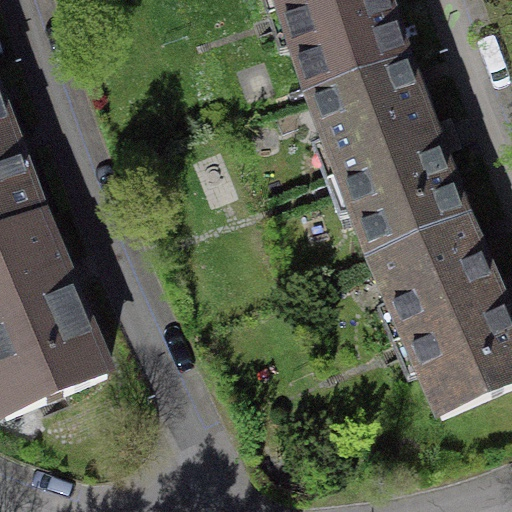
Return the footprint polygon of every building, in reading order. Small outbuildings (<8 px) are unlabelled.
[(277,0),(310,98),(403,65),(381,0),(277,0)] [(372,261),(463,225),(438,159),(452,153),(447,140),(441,126),(428,131),(403,65),(310,98),(372,261)] [(9,136),(0,111),(0,237),(40,222),(18,162),(20,161),(17,155),(14,149),(13,143),(11,136),(9,136)] [(60,269),(40,222),(0,237),(0,406),(6,421),(106,379),(71,294),(73,293),(69,288),(66,281),(64,274),(63,268),(60,269)] [(491,289),(463,225),(372,261),(440,421),(511,390),(511,337),(503,316),(511,311),(511,301),(510,297),(504,284),(491,289)]
